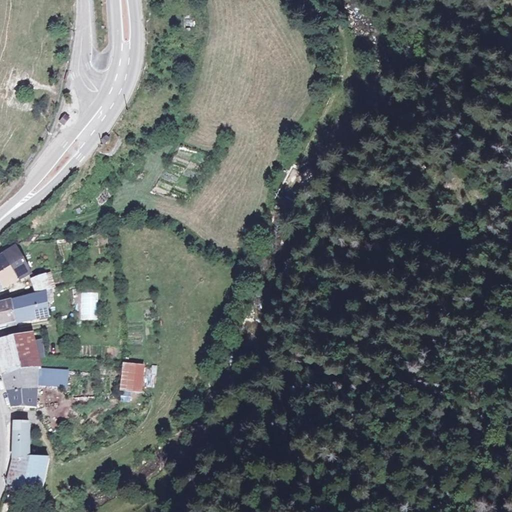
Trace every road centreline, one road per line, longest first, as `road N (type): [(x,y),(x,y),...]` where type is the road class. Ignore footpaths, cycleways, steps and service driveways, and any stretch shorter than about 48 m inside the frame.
road 1 (secondary): [(0,217),(35,202),(67,174),(122,103)]
road 2 (secondary): [(103,96),(0,217)]
